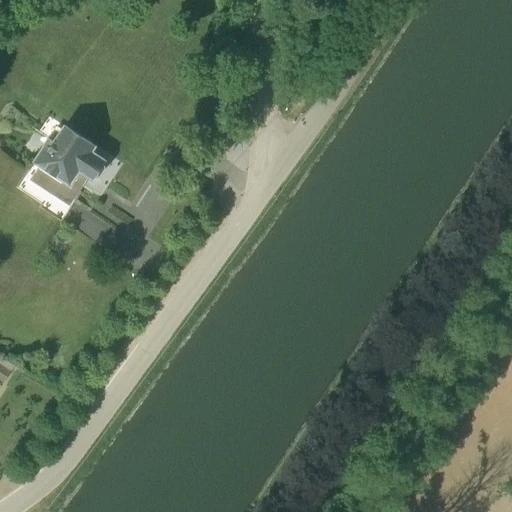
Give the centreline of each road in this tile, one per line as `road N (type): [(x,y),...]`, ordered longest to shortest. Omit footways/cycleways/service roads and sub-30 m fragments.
road 1 (unclassified): [(263,188),(75,448),(6,511)]
road 2 (unclassified): [(511,210),(308,511)]
road 3 (unclassified): [(394,0),(263,188)]
road 4 (unclassified): [(263,188),(253,0)]
